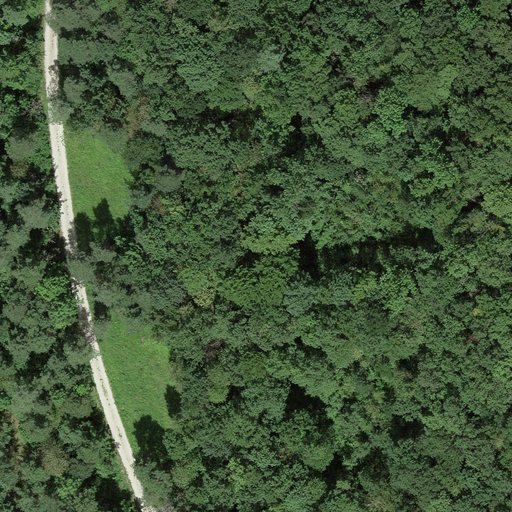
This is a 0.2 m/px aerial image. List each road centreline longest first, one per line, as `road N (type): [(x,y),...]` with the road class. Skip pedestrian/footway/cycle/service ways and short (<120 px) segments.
road 1 (track): [(375,511),(320,391),(310,324),(312,217),(298,122),(306,66),(336,0)]
road 2 (track): [(50,0),(53,135),(81,320),(115,446),(143,511)]
